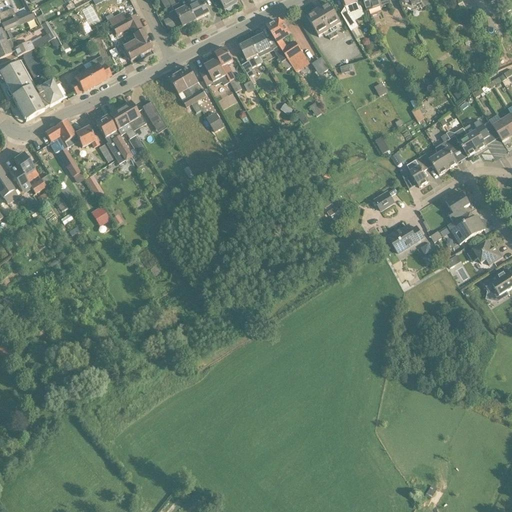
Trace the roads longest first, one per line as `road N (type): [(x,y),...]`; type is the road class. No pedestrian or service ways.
road 1 (tertiary): [(16,133),(33,132),(173,61)]
road 2 (tertiary): [(173,61),(299,0)]
